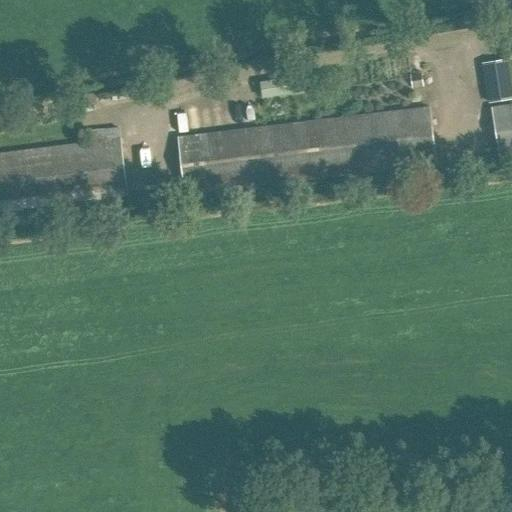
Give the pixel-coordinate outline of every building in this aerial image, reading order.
[(484,62),(490,102),(511,98),(511,95),(506,58),(484,62)] [(307,74),(262,82),(265,97),(309,89),(307,74)] [(95,91),(80,96),(84,109),(99,105),(95,91)] [(511,104),(491,108),(499,156),(511,153),(511,104)] [(179,143),(185,195),(437,163),(430,105),(178,136),(179,143)] [(0,151),(0,211),(129,195),(121,136),(0,151)] [(500,511),(511,511),(511,505),(504,503),(500,511)]
